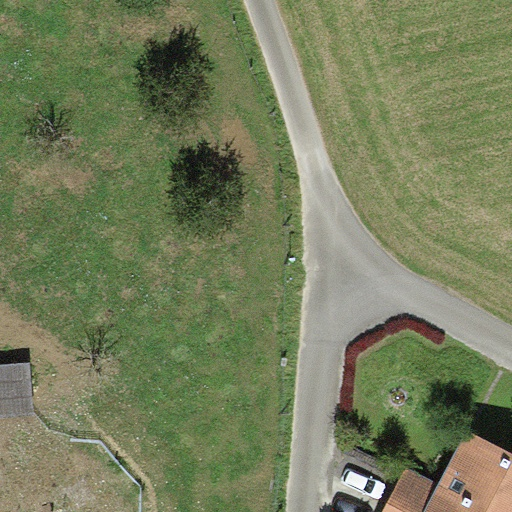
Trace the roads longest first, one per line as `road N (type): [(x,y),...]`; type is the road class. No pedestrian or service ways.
road 1 (residential): [(336,224),(301,511)]
road 2 (residential): [(336,224),(263,0)]
road 3 (residential): [(511,347),(418,296),(336,224)]
